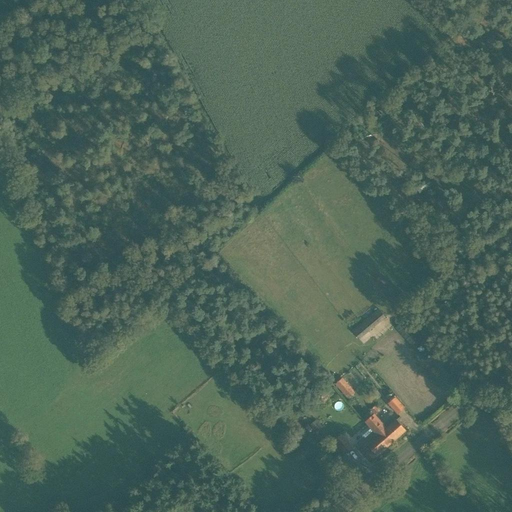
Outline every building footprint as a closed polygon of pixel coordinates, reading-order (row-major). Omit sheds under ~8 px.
[(359,339),(386,317),(378,309),(352,330),(359,339)] [(335,383),(348,398),(355,392),(343,377),(335,383)] [(395,396),(388,402),(398,413),(405,407),(395,396)] [(380,410),(376,405),(370,409),(374,414),(380,410)] [(373,431),(370,434),(384,449),(405,431),(395,419),(386,427),(374,413),(365,421),(373,431)] [(294,418),(282,428),(286,431),(292,426),(295,430),(300,426),(294,418)] [(317,419),(309,425),(316,433),(323,427),(317,419)] [(353,447),(341,433),(334,439),(346,453),(353,447)] [(370,434),(357,445),(370,460),(376,454),(377,455),(384,449),(370,434)]
